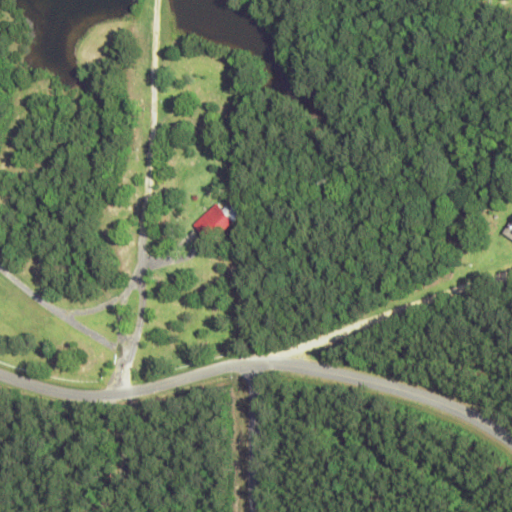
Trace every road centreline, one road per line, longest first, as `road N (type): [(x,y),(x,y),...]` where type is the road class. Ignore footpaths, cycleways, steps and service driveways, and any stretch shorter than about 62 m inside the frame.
road 1 (residential): [(0,344),(154,349),(235,334),(282,387),(357,511)]
road 2 (residential): [(235,334),(453,223),(511,204)]
road 3 (residential): [(251,511),(235,334)]
